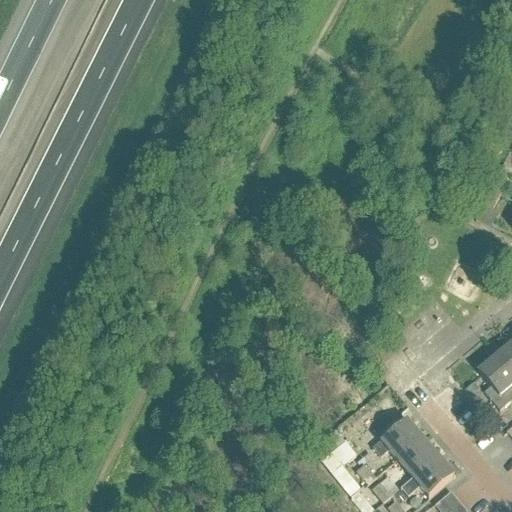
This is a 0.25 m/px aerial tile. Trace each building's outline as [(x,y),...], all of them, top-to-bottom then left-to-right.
[(511,178),(511,177),(511,158),(510,158),(502,173),(511,178)] [(491,194),(501,199),(508,184),(499,179),(491,194)] [(493,214),(501,199),(491,194),(484,210),(493,214)] [(511,348),(495,363),(511,383),(511,348)] [(500,415),(511,405),(511,383),(495,363),(476,379),(489,394),(485,398),(500,415)] [(473,386),(465,393),(471,400),(478,393),(479,393),(473,386)] [(396,464),(422,442),(407,424),(373,453),(381,462),(389,456),(396,464)] [(412,483),(439,461),(422,442),(396,464),(412,483)] [(439,461),(412,483),(401,493),(408,502),(420,492),(428,502),(455,479),(439,461)] [(339,471),(330,479),(350,503),(359,495),(339,471)] [(368,490),(376,483),(365,471),(357,478),(368,490)] [(384,508),(391,501),(380,489),(373,496),(384,508)] [(437,511),(450,511),(459,505),(451,496),(435,510),(437,511)] [(351,505),(356,511),(372,511),(360,497),(351,505)]
